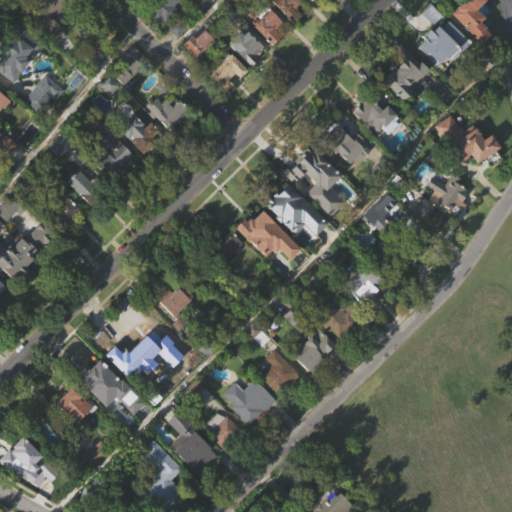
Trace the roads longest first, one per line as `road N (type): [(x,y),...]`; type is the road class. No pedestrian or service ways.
road 1 (residential): [(0,377),(386,0)]
road 2 (residential): [(216,511),(432,307),(511,197)]
road 3 (residential): [(244,139),(112,0)]
